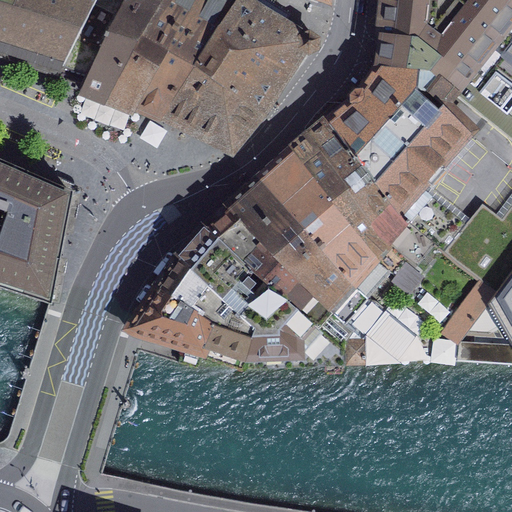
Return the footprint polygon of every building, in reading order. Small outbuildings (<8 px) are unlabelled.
[(0,0),(0,47),(63,68),(97,0),(0,0)] [(97,0),(63,68),(89,76),(127,0),(97,0)] [(81,92),(108,102),(111,97),(117,87),(155,22),(166,0),(127,0),(89,76),(86,83),(81,92)] [(137,108),(138,108),(162,63),(199,0),(166,0),(155,22),(117,87),(111,97),(108,102),(134,111),(136,112),(137,108)] [(161,120),(163,121),(197,68),(243,1),(241,0),(199,0),(162,63),(138,108),(162,118),(161,120)] [(241,0),(243,1),(197,68),(246,103),(254,108),(265,115),(265,114),(263,112),(265,108),(264,107),(295,61),(297,59),(304,49),(310,53),(317,43),(306,36),(304,40),(301,38),(282,26),(289,15),(265,0),(241,0)] [(453,94),(511,140),(511,272),(497,293),(496,294),(488,305),(511,346),(511,0),(386,0),(380,57),(378,69),(402,72),(429,75),(453,94)] [(197,68),(163,121),(165,122),(166,120),(182,127),(181,129),(190,133),(191,132),(206,140),(213,144),(214,143),(227,149),(226,150),(232,153),(237,148),(236,147),(245,135),(247,137),(251,132),(249,130),(261,117),(262,118),(265,115),(254,108),(246,103),(197,68)] [(352,104),(329,123),(344,143),(398,217),(399,215),(435,245),(460,266),(497,293),(511,272),(511,209),(487,242),(420,190),(471,134),(442,106),(447,100),(453,94),(429,75),(402,72),(378,69),(362,94),(352,104)] [(329,123),(309,139),(331,169),(371,227),(379,237),(408,262),(407,263),(414,269),(435,245),(399,215),(398,217),(344,143),(329,123)] [(309,139),(291,155),(300,167),(350,235),(363,251),(389,272),(395,277),(407,263),(408,262),(379,237),(371,227),(331,169),(309,139)] [(291,155),(260,182),(305,237),(341,277),(366,299),(389,272),(363,251),(350,235),(300,167),(291,155)] [(0,288),(50,304),(55,274),(59,259),(60,256),(61,256),(63,245),(65,235),(64,234),(65,232),(64,232),(71,196),(70,195),(0,164),(0,288)] [(260,182),(228,210),(292,276),(314,299),(329,312),(344,324),(366,299),(341,277),(305,237),(260,182)] [(228,210),(206,228),(217,239),(246,266),(258,277),(297,313),(313,326),(334,344),(342,349),(346,352),(346,342),(354,333),(344,324),(329,312),(314,299),(292,276),(228,210)] [(206,228),(178,259),(191,271),(255,331),(244,369),(342,365),(342,349),(334,344),(313,326),(297,313),(258,277),(246,266),(217,239),(206,228)] [(178,259),(158,288),(172,298),(213,327),(202,355),(236,367),(244,369),(255,331),(191,271),(178,259)] [(421,275),(414,269),(407,263),(395,277),(391,282),(406,294),(421,275)] [(496,294),(481,283),(461,309),(476,321),(488,305),(496,294)] [(158,288),(129,330),(136,333),(144,337),(183,348),(202,355),(213,327),(172,298),(158,288)] [(476,321),(461,309),(444,331),(459,343),(476,321)] [(346,352),(346,363),(366,363),(366,342),(346,342),(346,352)]
